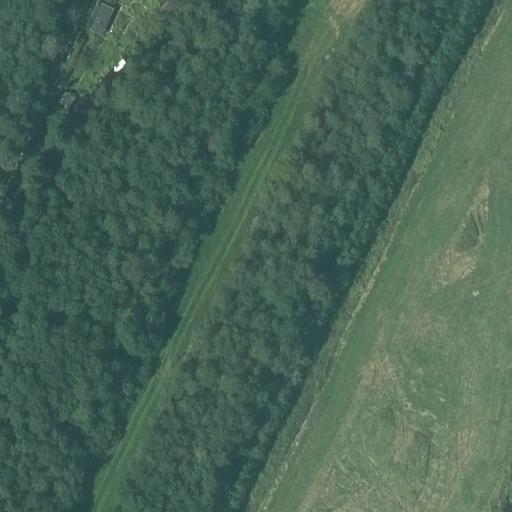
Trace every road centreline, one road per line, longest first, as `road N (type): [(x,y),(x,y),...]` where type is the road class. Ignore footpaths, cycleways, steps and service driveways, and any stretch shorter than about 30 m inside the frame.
road 1 (track): [(340,0),(83,511)]
road 2 (track): [(98,0),(0,205)]
